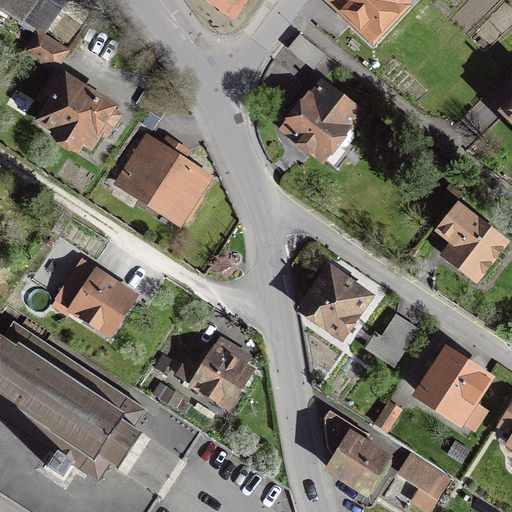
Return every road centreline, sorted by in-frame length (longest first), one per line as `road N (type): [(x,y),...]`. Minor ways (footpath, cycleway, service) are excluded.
road 1 (residential): [(277,335),(0,155)]
road 2 (residential): [(253,185),(511,357)]
road 3 (residential): [(300,0),(386,97),(454,145),(511,89)]
road 4 (residential): [(318,511),(277,335)]
road 5 (residential): [(277,335),(253,185)]
road 6 (residential): [(213,104),(138,0)]
road 7 (residential): [(213,104),(281,0)]
